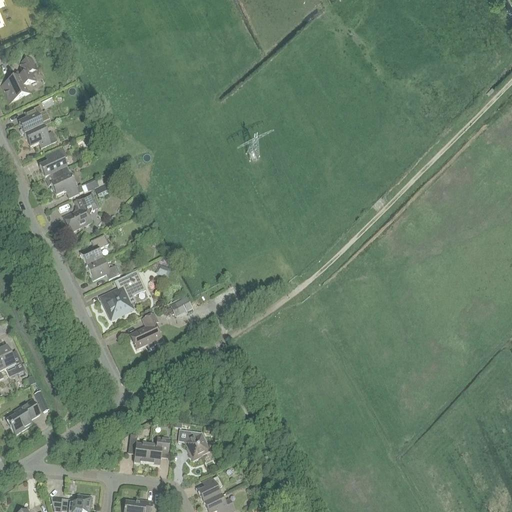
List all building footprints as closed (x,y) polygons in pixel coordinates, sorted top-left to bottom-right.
[(21,66),(19,67),(23,76),(20,77),(19,76),(15,78),(15,79),(0,87),(9,105),(28,95),(24,87),(36,81),(32,73),(37,70),(31,58),(19,64),(21,66)] [(18,125),(24,137),(42,129),(50,125),(45,113),(42,114),(39,108),(24,115),(27,121),(18,125)] [(30,149),(38,145),(40,151),(56,144),(51,134),(46,136),(42,129),(24,137),(30,149)] [(62,161),(67,159),(63,150),(48,157),(50,163),(39,169),(44,181),(47,180),(66,170),(62,161)] [(78,188),(72,176),(69,169),(66,170),(47,180),(56,199),(65,194),(68,200),(83,193),(80,187),(78,188)] [(85,186),(88,193),(99,188),(96,181),(85,186)] [(91,193),(75,201),(76,202),(73,203),(78,214),(63,220),(69,234),(91,224),(87,214),(98,209),(91,193)] [(80,255),(86,269),(102,261),(99,255),(100,250),(108,246),(104,237),(90,243),(93,249),(80,255)] [(105,267),(102,261),(86,269),(92,283),(105,276),(108,282),(119,277),(115,267),(109,270),(105,267)] [(171,271),(159,266),(155,275),(167,280),(171,271)] [(114,284),(118,292),(100,300),(111,321),(132,311),(127,300),(142,294),(142,293),(145,292),(136,273),(114,284)] [(187,299),(170,307),(175,319),(186,313),(187,316),(193,313),(187,299)] [(145,329),(129,337),(136,352),(148,346),(149,348),(151,349),(155,347),(156,345),(155,343),(161,340),(154,326),(157,324),(153,316),(142,322),(145,329)] [(0,350),(0,360),(5,371),(9,379),(24,372),(17,357),(12,359),(6,348),(0,350)] [(36,385),(33,378),(26,381),(30,388),(36,385)] [(48,412),(40,393),(34,396),(42,414),(48,412)] [(14,413),(16,416),(6,422),(15,437),(31,426),(29,422),(40,416),(31,403),(14,413)] [(201,458),(201,457),(209,453),(206,446),(207,445),(203,439),(202,439),(201,436),(196,439),(195,438),(192,439),(189,434),(179,432),(177,444),(184,445),(189,453),(187,454),(192,463),(201,458)] [(133,465),(146,466),(148,447),(136,446),(137,437),(130,436),(128,451),(135,452),(133,465)] [(148,447),(146,466),(159,468),(161,455),(167,456),(169,441),(157,440),(156,448),(148,447)] [(208,489),(204,491),(197,494),(203,506),(220,498),(216,490),(222,487),(217,478),(211,481),(211,480),(205,483),(208,489)] [(88,511),(90,499),(77,498),(76,505),(62,503),(62,501),(55,500),(55,503),(51,503),(52,511),(88,511)] [(205,511),(233,511),(228,501),(223,503),(220,498),(203,506),(205,511)] [(142,506),(125,504),(123,511),(151,511),(152,504),(143,503),(142,506)]
